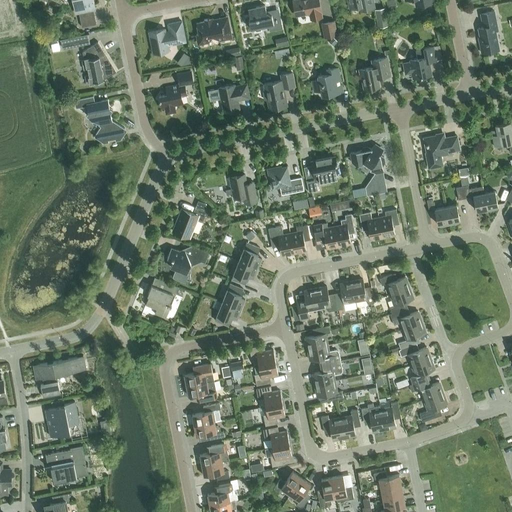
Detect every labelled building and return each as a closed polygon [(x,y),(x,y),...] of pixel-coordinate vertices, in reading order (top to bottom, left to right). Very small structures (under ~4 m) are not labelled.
[(81,27),(96,24),(93,9),(95,9),(93,0),(72,0),(76,13),(79,12),(81,27)] [(322,16),(318,0),(292,0),(294,4),(293,5),(292,7),(293,9),(295,11),(296,16),(309,13),(310,19),(322,16)] [(359,10),(374,7),(372,0),(347,0),(350,8),(358,6),(359,10)] [(397,7),(396,0),(386,0),(388,9),(397,7)] [(256,7),(248,9),(248,10),(250,18),(249,19),(251,29),(252,28),(256,31),(261,30),(261,27),(268,25),(269,31),(282,28),(279,13),(271,15),(266,11),(265,5),(256,7)] [(378,27),(388,25),(384,8),(375,9),(378,27)] [(481,53),(499,49),(495,31),(498,30),(494,11),(481,14),(483,27),(478,28),(481,42),(479,42),(481,53)] [(213,18),(209,19),(204,19),(204,21),(196,23),(198,34),(196,34),(198,44),(206,42),(208,40),(208,37),(213,36),(219,40),(232,38),(227,16),(213,19),(213,18)] [(168,45),(186,42),(181,21),(168,24),(168,28),(149,32),(153,53),(169,50),(168,45)] [(324,37),(337,35),(334,21),(321,23),(324,37)] [(90,43),(88,34),(60,39),(62,48),(90,43)] [(338,41),(334,36),(329,41),(333,46),(338,41)] [(289,43),(288,37),(275,39),(276,46),(289,43)] [(87,83),(103,79),(108,76),(115,72),(116,72),(98,42),(87,48),(87,49),(82,51),(83,59),(84,68),(87,67),(89,76),(86,76),(87,83)] [(410,61),(403,62),(403,65),(405,74),(411,73),(412,78),(432,74),(429,61),(436,60),(433,46),(416,49),(415,50),(417,58),(416,59),(410,60),(410,61)] [(239,47),(226,49),(227,57),(240,54),(239,47)] [(281,56),(290,54),(289,47),(279,49),(281,56)] [(234,56),(235,69),(244,68),(243,55),(234,56)] [(373,60),(374,66),(358,69),(360,79),(361,78),(364,90),(379,87),(378,78),(390,76),(387,57),(373,60)] [(343,92),(338,68),(326,70),(326,74),(318,76),(319,79),(312,81),(314,92),(321,91),(322,96),(343,92)] [(184,84),(193,83),(191,71),(177,74),(179,84),(166,87),(167,94),(159,96),(161,108),(165,107),(166,110),(169,113),(173,112),(175,109),(174,105),(182,103),(181,96),(186,95),(184,84)] [(284,88),(294,86),(292,72),(281,74),(282,80),(264,84),(265,91),(263,92),(265,100),(267,99),(269,109),(287,105),(284,88)] [(237,100),(249,97),(246,84),(234,86),(234,85),(219,87),(224,111),(239,108),(237,100)] [(95,102),(93,96),(74,99),(75,108),(87,106),(88,112),(86,115),(92,119),(92,120),(92,121),(92,123),(93,123),(94,124),(96,124),(97,123),(98,123),(99,124),(98,125),(100,126),(94,137),(104,143),(108,142),(108,140),(115,139),(115,141),(120,140),(125,132),(124,128),(112,120),(110,112),(112,109),(109,107),(108,99),(95,102)] [(511,152),(511,151),(511,130),(510,122),(495,125),(496,129),(491,130),(494,146),(509,143),(511,152)] [(445,138),(444,131),(435,133),(435,136),(425,139),(428,152),(425,152),(428,168),(442,165),(440,153),(459,149),(457,135),(445,138)] [(374,172),(369,180),(382,177),(381,172),(383,171),(382,166),(384,162),(383,157),(380,154),(382,151),(373,145),(371,148),(367,146),(362,147),(359,151),(350,153),(352,163),(355,165),(361,164),(362,162),(370,167),(369,169),(374,172)] [(339,178),(338,172),(335,156),(311,161),(314,175),(305,177),(309,192),(317,190),(316,181),(321,180),(321,182),(339,178)] [(281,194),(304,190),(301,177),(289,179),(287,166),(276,168),(276,167),(267,169),(269,178),(270,178),(272,188),(280,186),(281,194)] [(253,181),(246,182),(245,174),(226,178),(228,187),(231,186),(231,188),(225,189),(226,194),(232,193),(233,198),(243,196),(244,203),(257,201),(253,181)] [(366,195),(387,191),(385,183),(365,187),(366,194),(366,195)] [(469,187),(468,184),(462,186),(464,198),(471,197),(471,196),(473,198),(476,210),(477,210),(478,212),(487,211),(484,193),(482,185),(469,187)] [(458,199),(464,198),(462,186),(456,187),(458,199)] [(366,194),(365,187),(352,189),(353,197),(366,194)] [(484,193),(487,211),(497,209),(496,206),(498,206),(495,191),(484,193)] [(292,199),(293,207),(313,205),(313,197),(292,199)] [(449,224),(445,206),(435,209),(432,198),(426,199),(429,212),(435,210),(437,224),(439,224),(440,226),(449,224)] [(445,206),(449,224),(458,222),(458,220),(459,220),(456,204),(445,206)] [(319,205),(307,207),(308,215),(320,213),(319,205)] [(202,222),(207,211),(195,207),(193,213),(182,208),(173,231),(189,237),(196,219),(202,222)] [(379,217),(383,237),(385,237),(392,236),(392,235),(395,235),(393,225),(399,223),(396,208),(384,211),(385,216),(379,217)] [(383,237),(379,217),(372,218),(370,211),(359,214),(362,231),(368,229),(370,239),(373,239),(373,240),(380,238),(383,237)] [(341,224),(334,226),(338,246),(341,245),(341,246),(348,245),(348,244),(351,243),(349,233),(355,232),(351,213),(345,215),(345,219),(340,220),(341,224)] [(228,224),(225,217),(219,219),(222,227),(228,224)] [(338,246),(334,226),(327,227),(326,222),(313,225),(317,243),(325,241),(326,248),(329,248),(329,249),(336,247),(336,246),(338,246)] [(290,233),(294,253),(296,252),(297,253),(304,252),(303,251),(306,250),(304,240),(310,239),(307,224),(296,226),(297,231),(290,233)] [(294,253),(290,233),(283,234),(281,225),(268,228),(272,247),(280,245),(282,255),(284,255),(285,255),(292,254),(291,253),(294,253)] [(255,236),(250,231),(245,235),(249,240),(255,236)] [(239,260),(257,268),(261,258),(256,256),(260,247),(246,242),(239,260)] [(170,266),(176,269),(175,269),(172,276),(173,278),(185,283),(189,273),(187,273),(190,266),(201,261),(205,263),(209,252),(194,245),(190,253),(183,250),(180,251),(171,247),(167,256),(173,259),(170,266)] [(253,278),(257,268),(239,260),(231,279),(245,284),(248,276),(253,278)] [(390,294),(409,287),(405,276),(394,280),(391,274),(379,278),(381,285),(386,283),(390,294)] [(154,277),(147,294),(149,295),(145,304),(156,309),(154,313),(165,318),(178,287),(154,277)] [(351,281),(355,301),(366,299),(367,304),(374,302),(371,289),(365,291),(362,279),(351,281)] [(344,303),(355,301),(351,281),(340,283),(342,295),(335,296),(338,309),(345,308),(344,303)] [(222,301),(241,309),(245,299),(239,297),(243,289),(229,283),(222,301)] [(338,309),(335,296),(329,298),(326,286),(315,288),(319,308),(325,307),(328,311),(338,309)] [(392,313),(404,309),(402,302),(413,298),(409,287),(390,294),(392,300),(388,302),(390,306),(389,306),(392,313)] [(303,290),(304,293),(305,298),(296,300),(297,304),(300,319),(309,317),(308,310),(319,308),(315,288),(303,290)] [(237,319),(241,309),(222,301),(216,299),(213,306),(219,309),(214,320),(228,325),(231,317),(237,319)] [(402,329),(422,322),(418,311),(406,315),(404,309),(392,313),(390,314),(394,325),(400,322),(402,329)] [(400,349),(413,345),(416,343),(414,337),(426,333),(422,322),(402,329),(406,339),(398,342),(400,349)] [(187,328),(178,324),(175,330),(185,334),(187,328)] [(305,337),(307,348),(327,344),(325,333),(330,332),(328,325),(316,328),(317,335),(305,337)] [(309,360),(317,358),(319,358),(320,365),(341,360),(339,351),(339,350),(338,349),(337,349),(336,349),(335,349),(329,350),(327,344),(307,348),(309,360)] [(259,365),(276,362),(273,349),(265,351),(264,345),(249,347),(251,358),(257,357),(259,365)] [(426,347),(419,349),(415,351),(413,345),(400,349),(398,350),(401,356),(407,354),(411,365),(430,358),(426,347)] [(57,374),(86,369),(83,355),(33,365),(36,378),(42,377),(43,383),(40,384),(43,396),(60,393),(57,374)] [(410,377),(413,383),(428,378),(426,372),(434,369),(430,358),(411,365),(415,375),(410,377)] [(231,376),(242,376),(241,360),(230,360),(231,376)] [(312,373),(314,384),(335,380),(333,374),(340,372),(341,372),(342,371),(342,370),(343,369),(343,368),(341,360),(320,365),(321,371),(312,373)] [(276,362),(259,365),(260,373),(254,374),(256,385),(271,382),(270,376),(278,375),(276,362)] [(184,374),(186,385),(207,381),(213,380),(212,374),(213,374),(210,363),(192,366),(194,372),(184,374)] [(228,365),(221,366),(222,376),(229,375),(228,365)] [(420,388),(424,399),(443,392),(439,381),(430,384),(428,378),(413,383),(409,385),(411,391),(420,388)] [(207,381),(186,385),(188,396),(195,395),(196,401),(217,397),(216,390),(215,390),(213,380),(207,381)] [(337,392),(335,380),(314,384),(317,396),(329,393),(330,400),(343,398),(342,391),(337,392)] [(265,406),(282,403),(280,390),(272,392),(270,385),(256,388),(258,399),(264,398),(265,406)] [(447,403),(443,392),(424,399),(427,410),(419,413),(422,421),(438,416),(435,407),(447,403)] [(69,424),(79,422),(74,401),(64,403),(64,405),(45,409),(51,436),(70,433),(69,424)] [(380,409),(384,429),(396,427),(393,415),(400,414),(397,401),(390,402),(391,407),(380,409)] [(368,407),(361,408),(364,421),(370,419),(373,432),(384,429),(380,409),(379,405),(374,406),(373,402),(367,403),(368,407)] [(194,425),(214,421),(220,420),(218,409),(220,409),(219,403),(203,406),(204,412),(192,414),(194,425)] [(282,403),(265,406),(267,414),(263,415),(265,426),(278,423),(277,417),(285,416),(282,403)] [(340,417),(344,437),(355,435),(353,423),(360,422),(357,409),(350,410),(351,415),(340,417)] [(344,437),(340,417),(329,419),(328,415),(321,416),(323,429),(330,428),(332,440),(344,437)] [(109,420),(102,421),(105,434),(111,433),(109,420)] [(214,421),(194,425),(196,436),(208,433),(209,439),(225,436),(223,430),(220,431),(219,427),(217,425),(215,426),(214,421)] [(419,424),(421,431),(427,428),(425,422),(419,424)] [(272,447),(289,443),(287,431),(278,432),(277,426),(263,429),(265,440),(271,439),(272,447)] [(202,464),(222,460),(228,459),(226,449),(227,449),(226,443),(205,447),(207,453),(199,454),(202,464)] [(266,456),(270,455),(272,466),(285,464),(283,458),(292,456),(289,443),(272,447),(265,448),(266,456)] [(55,481),(88,474),(82,445),(70,447),(70,449),(45,454),(47,464),(45,465),(51,464),(56,488),(57,488),(55,481)] [(224,471),(222,460),(202,464),(204,476),(216,473),(217,479),(229,477),(228,471),(224,471)] [(3,462),(0,462),(0,494),(6,494),(6,486),(11,485),(11,469),(3,469),(3,462)] [(262,462),(251,464),(252,471),(263,469),(262,462)] [(380,487),(401,483),(399,474),(387,476),(385,470),(373,473),(374,479),(379,478),(380,487)] [(290,494),(301,477),(292,471),(285,481),(280,478),(273,488),(282,494),(284,493),(285,491),(290,494)] [(343,475),(333,477),(337,497),(337,501),(347,499),(353,498),(351,486),(345,487),(343,475)] [(301,477),(290,494),(299,500),(296,504),(302,508),(309,497),(304,494),(311,483),(301,477)] [(337,497),(333,477),(321,479),(323,491),(317,492),(320,508),(329,506),(331,503),(331,502),(330,499),(337,497)] [(209,504),(230,500),(237,499),(237,495),(235,493),(233,493),(231,483),(213,486),(214,492),(207,494),(209,504)] [(383,499),(403,495),(401,483),(380,487),(383,499)] [(68,511),(66,503),(69,502),(68,492),(52,496),(53,503),(44,504),(45,511),(68,511)] [(401,507),(405,506),(403,495),(383,499),(385,509),(385,510),(401,507)] [(230,500),(209,504),(210,511),(239,511),(239,510),(232,511),(230,500)]
